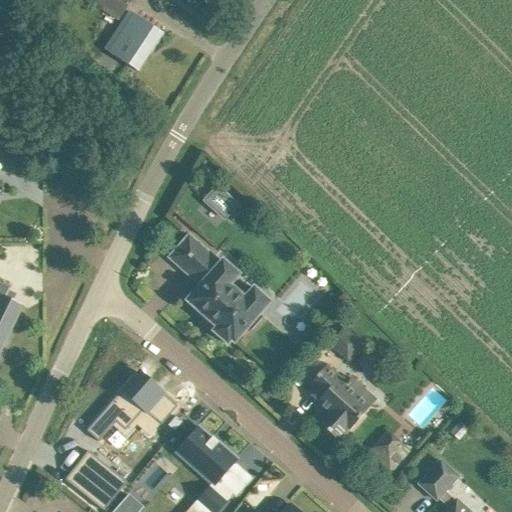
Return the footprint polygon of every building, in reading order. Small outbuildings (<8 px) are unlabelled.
[(89,0),(119,20),(131,0),(89,0)] [(164,34),(134,14),(109,53),(139,72),(164,34)] [(221,190),(206,205),(213,212),(218,205),(220,207),(223,203),(222,202),(227,195),(221,190)] [(213,331),(227,344),(231,340),(234,342),(270,302),(254,288),(244,298),(229,285),(238,274),(222,260),(220,263),(189,236),(170,258),(201,285),(187,301),(217,327),(213,331)] [(0,350),(22,305),(6,297),(10,289),(0,283),(0,350)] [(357,333),(354,336),(344,326),(328,345),(347,362),(348,361),(351,364),(369,343),(357,333)] [(376,400),(364,389),(351,378),(346,383),(326,365),(308,386),(321,398),(318,402),(328,411),(317,423),(338,441),(349,430),(350,430),(376,400)] [(139,372),(87,431),(99,442),(116,422),(126,430),(144,409),(162,425),(178,406),(139,372)] [(199,427),(176,453),(211,484),(212,484),(197,501),(209,511),(217,511),(227,501),(232,495),(242,484),(227,471),(234,462),(237,459),(219,443),(217,444),(211,438),(199,427)] [(387,431),(368,453),(390,472),(408,450),(387,431)] [(127,482),(88,451),(64,480),(104,511),(127,482)] [(469,511),(456,500),(455,500),(444,491),(458,477),(440,460),(418,484),(436,500),(438,498),(448,508),(444,511),(469,511)]
